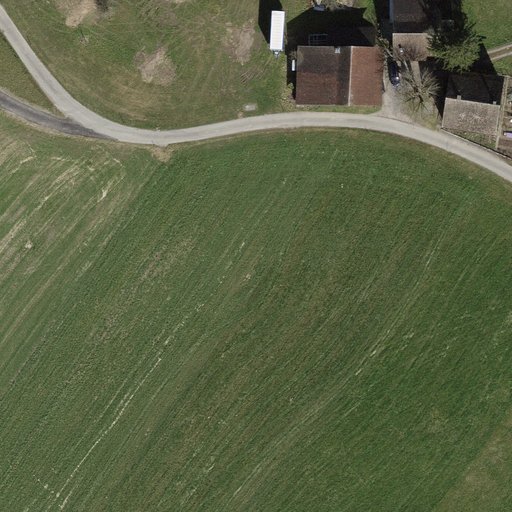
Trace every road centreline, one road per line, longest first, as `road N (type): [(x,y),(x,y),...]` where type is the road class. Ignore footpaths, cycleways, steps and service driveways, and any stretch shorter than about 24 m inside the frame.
road 1 (unclassified): [(0,16),(56,94),(113,131),(166,137),(259,121),(366,121),(436,138),(511,173)]
road 2 (track): [(511,49),(417,73),(401,86),(385,124)]
